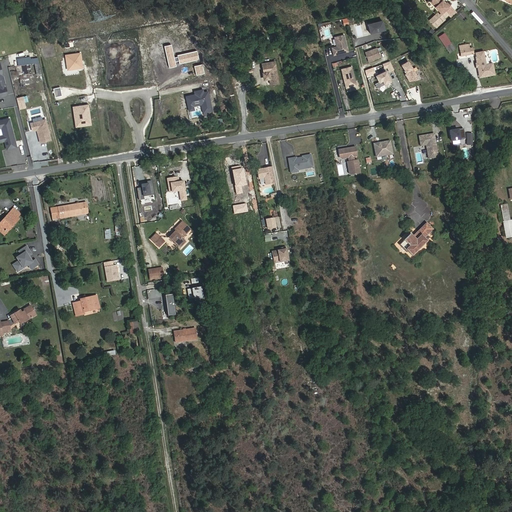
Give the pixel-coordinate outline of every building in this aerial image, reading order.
[(448,7),(442,1),(441,2),(439,0),(432,0),(431,2),(441,13),(439,15),(432,22),(435,26),(448,14),(447,13),(452,8),(450,6),(448,7)] [(452,18),(457,13),(452,8),(447,13),(448,14),(452,18)] [(432,22),(439,15),(438,13),(430,20),(432,22)] [(18,27),(22,25),(17,16),(13,18),(18,27)] [(333,37),(335,46),(330,47),(332,56),(348,52),(344,34),(333,37)] [(455,49),(451,43),(445,47),(449,53),(455,49)] [(469,48),(468,44),(459,46),(461,56),(473,53),(472,48),(469,48)] [(380,57),(377,48),(365,52),(368,61),(380,57)] [(486,64),(483,51),(476,53),(477,57),(476,57),(477,63),(478,66),(480,77),(494,74),(492,63),(486,64)] [(269,78),(270,84),(278,83),(274,61),(261,63),(263,73),(262,73),(263,77),(264,78),(265,79),(269,78)] [(28,74),(26,64),(16,66),(17,72),(18,72),(22,71),(23,75),(28,74)] [(344,89),(356,86),(351,66),(340,69),(344,89)] [(9,119),(0,120),(0,128),(1,128),(3,136),(0,136),(0,141),(0,142),(5,141),(7,150),(16,147),(13,135),(12,135),(12,132),(13,132),(9,119)] [(45,120),(30,124),(32,131),(38,130),(39,132),(38,133),(40,143),(50,140),(45,120)] [(450,131),(452,141),(466,139),(464,128),(450,131)] [(430,134),(419,136),(421,146),(426,145),(428,158),(438,157),(435,140),(432,141),(430,134)] [(378,143),(374,143),(376,157),(381,156),(383,153),(386,153),(386,155),(393,154),(390,140),(380,142),(380,144),(378,145),(378,143)] [(357,156),(355,146),(350,147),(350,149),(347,150),(347,148),(338,149),(339,157),(342,159),(348,157),(349,161),(347,161),(349,173),(351,174),(360,173),(358,160),(354,160),(353,156),(357,156)] [(293,158),(288,159),(291,173),(298,171),(297,168),(304,167),(304,168),(313,167),(311,155),(302,156),(302,157),(293,159),(293,158)] [(274,183),(271,167),(257,170),(259,179),(264,178),(266,185),(274,183)] [(88,213),(86,202),(50,208),(52,220),(88,213)] [(509,220),(506,205),(499,206),(502,221),(503,221),(509,220)] [(20,214),(14,208),(11,211),(17,217),(20,214)] [(0,224),(7,231),(19,219),(17,217),(11,211),(0,223),(0,224)] [(264,219),(266,229),(276,228),(273,217),(264,219)] [(511,227),(511,220),(509,220),(503,221),(506,238),(511,237),(511,227)] [(181,238),(190,229),(182,222),(174,230),(175,231),(169,237),(179,248),(185,242),(181,238)] [(433,229),(426,223),(420,228),(427,235),(433,229)] [(427,235),(420,228),(416,233),(417,235),(419,233),(424,238),(427,235)] [(191,229),(182,238),(183,239),(185,237),(187,239),(194,231),(191,229)] [(424,238),(419,233),(417,235),(416,233),(412,236),(410,234),(399,245),(406,252),(407,251),(412,256),(427,241),(424,238)] [(164,242),(156,234),(150,239),(159,247),(164,242)] [(32,261),(29,256),(31,254),(26,247),(19,252),(21,255),(16,258),(18,261),(17,263),(21,269),(28,265),(31,269),(38,265),(35,259),(32,261)] [(288,261),(286,247),(280,248),(280,250),(277,251),(272,252),(274,263),(288,261)] [(105,263),(109,282),(119,280),(117,266),(114,266),(113,261),(105,263)] [(21,269),(17,263),(13,265),(17,272),(21,269)] [(163,277),(162,268),(149,270),(150,279),(163,277)] [(199,286),(186,288),(188,299),(201,297),(199,286)] [(172,294),(164,294),(163,315),(172,315),(172,294)] [(99,308),(96,296),(92,297),(93,299),(80,302),(73,303),(76,316),(84,314),(84,312),(99,308)] [(20,324),(36,315),(30,305),(23,310),(24,311),(21,313),(20,311),(10,316),(15,324),(19,321),(20,324)] [(10,332),(8,321),(0,322),(0,336),(2,336),(2,333),(10,332)] [(134,330),(133,323),(129,323),(131,333),(138,332),(138,329),(134,330)] [(196,339),(195,328),(174,331),(175,342),(196,339)]
